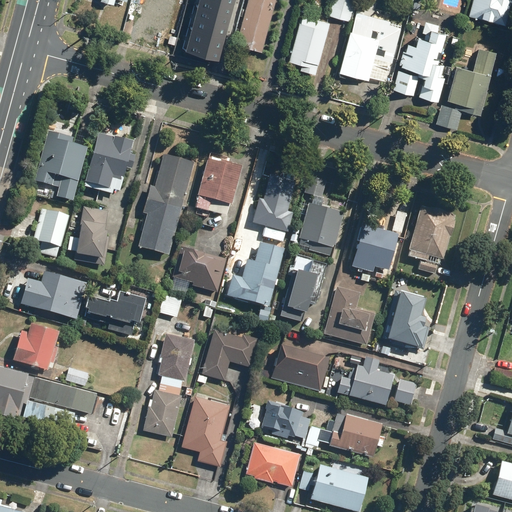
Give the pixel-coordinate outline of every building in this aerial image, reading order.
[(147,30),(173,36),(182,0),(142,0),(141,6),(153,9),(147,30)] [(196,0),(183,46),(216,55),(231,0),(196,0)] [(245,0),(233,44),(259,50),(272,0),(245,0)] [(330,0),(326,14),(347,19),(351,0),(330,0)] [(469,0),(466,14),(502,24),(508,0),(469,0)] [(337,72),(366,79),(372,57),(390,62),(399,27),(387,24),(388,20),(354,12),(349,30),(347,30),(337,72)] [(297,69),(313,73),(327,22),(315,19),(315,21),(298,17),(287,60),(299,63),(297,69)] [(398,66),(423,72),(417,95),(436,101),(442,77),(438,76),(441,64),(436,62),(444,33),(435,31),(436,24),(423,20),(420,32),(423,32),(421,38),(415,36),(413,45),(405,43),(398,66)] [(453,107),(477,113),(494,51),(475,46),(469,69),(453,64),(444,99),(454,102),(453,107)] [(391,88),(411,94),(416,74),(396,69),(391,88)] [(433,122),(454,128),(459,110),(439,104),(433,122)] [(46,131),(31,191),(70,201),(84,148),(70,144),(71,138),(46,131)] [(96,132),(81,186),(110,194),(111,190),(118,192),(124,168),(129,169),(133,155),(128,154),(131,142),(96,132)] [(145,214),(136,246),(166,255),(192,162),(161,154),(152,187),(148,185),(140,213),(145,214)] [(193,208),(225,216),(228,205),(230,205),(240,165),(206,157),(193,208)] [(256,198),(250,222),(263,226),(260,235),(281,241),(283,232),(286,233),(291,212),(286,211),(294,181),(268,174),(262,199),(256,198)] [(309,176),(304,194),(319,198),(324,181),(309,176)] [(306,203),(295,245),(319,252),(319,254),(329,257),(341,212),(306,203)] [(77,226),(72,260),(102,265),(107,237),(105,236),(105,232),(103,231),(106,211),(81,206),(77,226)] [(418,206),(406,251),(408,251),(406,256),(418,259),(415,269),(432,274),(435,263),(426,261),(427,256),(441,260),(447,237),(449,237),(453,221),(451,221),(452,215),(443,213),(444,211),(428,207),(428,209),(418,206)] [(39,208),(31,239),(39,242),(36,252),(54,257),(57,247),(58,247),(67,216),(39,208)] [(395,211),(390,231),(399,234),(404,213),(395,211)] [(362,221),(350,267),(371,273),(372,267),(387,271),(397,234),(381,230),(382,227),(362,221)] [(224,296),(266,307),(282,249),(257,243),(252,261),(229,255),(224,272),(230,274),(224,296)] [(178,246),(170,277),(191,283),(190,285),(215,292),(224,259),(178,246)] [(291,270),(278,316),(301,322),(306,302),(314,304),(324,266),(310,262),(307,275),(291,270)] [(19,304),(75,319),(84,283),(41,272),(39,282),(26,278),(19,304)] [(335,286),(322,334),(365,345),(373,313),(354,308),(358,293),(335,286)] [(392,291),(380,338),(421,349),(427,327),(423,326),(425,318),(419,317),(424,299),(392,291)] [(87,297),(82,317),(107,324),(105,330),(130,336),(134,323),(138,324),(145,300),(117,292),(115,302),(108,300),(107,302),(87,297)] [(162,294),(157,312),(174,317),(180,299),(162,294)] [(216,310),(205,306),(202,319),(212,322),(216,310)] [(20,330),(12,361),(46,370),(58,331),(29,323),(27,332),(20,330)] [(212,329),(200,374),(222,380),(227,362),(249,368),(257,338),(241,334),(240,337),(212,329)] [(160,357),(156,376),(183,382),(193,340),(163,334),(158,357),(160,357)] [(279,345),(269,378),(318,392),(328,359),(279,345)] [(340,377),(336,393),(383,406),(392,375),(374,370),(377,360),(364,356),(361,366),(356,365),(352,380),(340,377)] [(511,372),(493,366),(488,381),(510,387),(511,378),(511,372)] [(0,367),(0,415),(20,421),(21,418),(69,431),(74,414),(27,401),(28,397),(90,414),(96,394),(12,371),(0,367)] [(67,368),(64,380),(84,386),(87,373),(67,368)] [(398,379),(392,401),(409,405),(415,383),(398,379)] [(147,406),(141,431),(171,437),(180,396),(153,389),(149,407),(147,406)] [(193,397),(180,448),(198,453),(196,461),(219,467),(226,441),(220,440),(229,406),(193,397)] [(267,400),(259,425),(264,427),(263,432),(286,439),(287,434),(303,439),(309,419),(300,417),(302,411),(267,400)] [(492,428),(489,439),(511,445),(511,405),(505,432),(492,428)] [(328,444),(327,446),(371,458),(380,424),(336,413),(334,422),(327,420),(324,430),(309,426),(304,444),(316,447),(318,441),(328,444)] [(253,442),(244,474),(254,477),(253,479),(270,484),(271,481),(290,486),(299,455),(253,442)] [(511,463),(499,461),(490,495),(511,500),(511,463)] [(318,465),(309,500),(353,511),(356,511),(366,478),(318,465)] [(313,472),(303,470),(299,489),(310,491),(313,472)] [(496,511),(483,509),(484,507),(471,503),(469,511),(496,511)]
